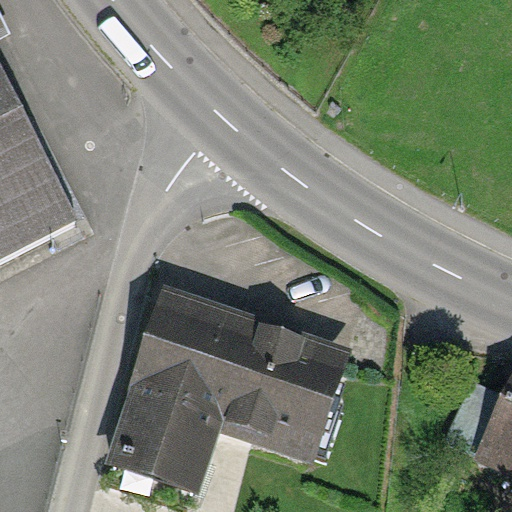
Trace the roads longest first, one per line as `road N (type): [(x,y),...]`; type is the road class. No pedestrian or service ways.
road 1 (residential): [(225,121),(169,190),(137,253),(71,511)]
road 2 (secondary): [(225,121),(338,212),(511,301)]
road 3 (secondary): [(225,121),(114,0)]
